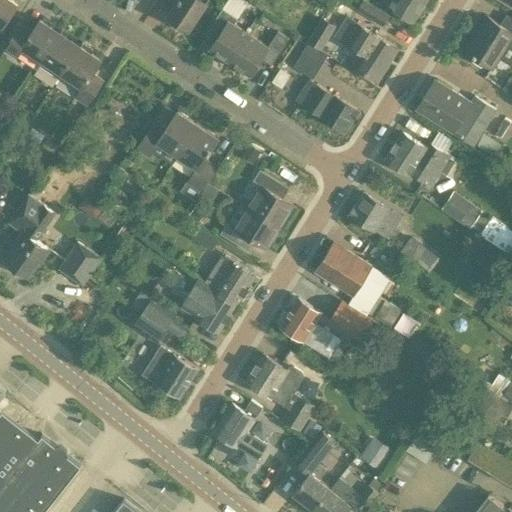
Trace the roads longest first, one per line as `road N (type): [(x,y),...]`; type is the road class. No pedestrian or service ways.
road 1 (residential): [(169,452),(343,165)]
road 2 (residential): [(343,165),(93,0)]
road 3 (tertiary): [(169,452),(0,317)]
road 4 (residential): [(343,165),(451,0)]
